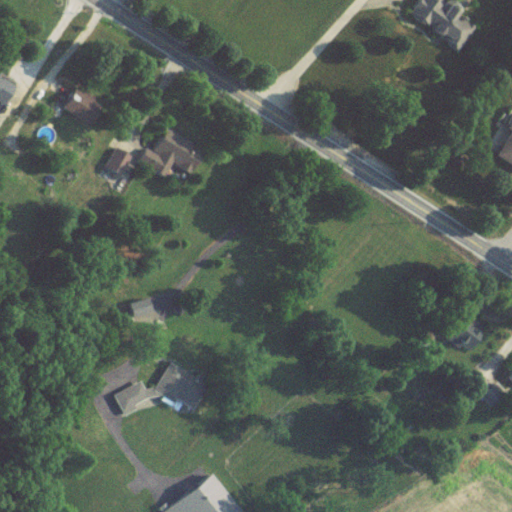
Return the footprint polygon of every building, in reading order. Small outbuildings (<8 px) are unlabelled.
[(453,57),(471,35),(453,20),(457,14),(441,2),(434,10),(421,0),(419,0),(404,18),(453,57)] [(82,129),(94,107),(67,92),(54,114),(82,129)] [(511,113),(492,165),(511,172),(511,113)] [(157,186),(169,168),(177,173),(183,164),(152,145),(140,165),(113,149),(99,172),(116,182),(126,166),(157,186)] [(440,344),(463,360),(479,338),(456,321),(440,344)] [(511,369),(502,385),(511,391),(511,369)] [(109,399),(118,420),(127,416),(131,410),(152,401),(170,409),(173,408),(191,416),(201,394),(197,385),(165,371),(160,373),(152,391),(140,395),(137,388),(109,399)] [(159,511),(228,511),(203,479),(159,511)]
